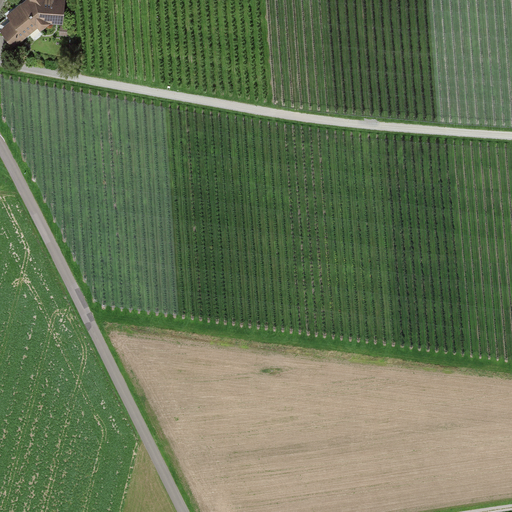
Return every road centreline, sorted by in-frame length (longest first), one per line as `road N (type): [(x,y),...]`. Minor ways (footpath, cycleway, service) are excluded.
road 1 (track): [(78,77),(320,119),(511,140)]
road 2 (unclassified): [(0,145),(184,511)]
